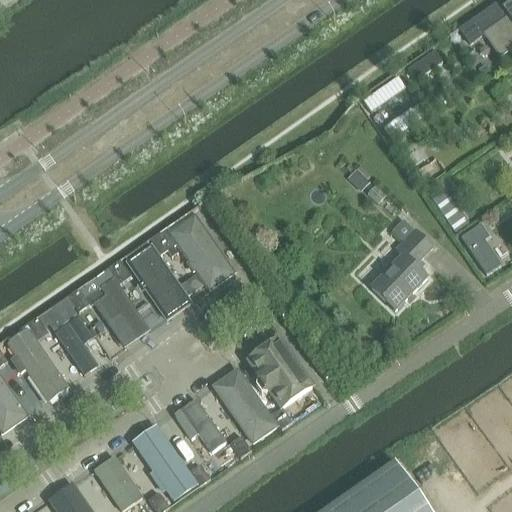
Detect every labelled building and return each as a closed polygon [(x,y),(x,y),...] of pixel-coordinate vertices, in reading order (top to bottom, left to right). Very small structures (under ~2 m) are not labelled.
[(511,0),(505,0),(459,32),(470,48),(484,38),(484,40),(486,39),(500,60),(511,51),(511,0)] [(435,55),(407,74),(415,85),(442,66),(435,55)] [(384,91),(364,105),(371,116),(392,102),(406,92),(398,81),(384,91)] [(417,108),(382,133),(391,144),(425,120),(417,108)] [(432,173),(423,159),(412,167),(421,180),(432,173)] [(361,170),(348,183),(360,196),(374,183),(361,170)] [(469,227),(446,193),(432,203),(455,236),(469,227)] [(192,221),(165,240),(205,297),(232,278),(192,221)] [(427,282),(414,270),(433,251),(415,234),(415,235),(403,224),(392,235),(404,246),(397,254),(404,260),(371,292),(395,315),(427,282)] [(502,269),(485,245),(490,241),(490,242),(491,241),(482,228),(462,242),(487,279),(488,279),(488,278),(502,269)] [(172,253),(161,238),(151,245),(161,260),(172,253)] [(131,281),(121,266),(110,274),(115,282),(120,289),(131,281)] [(159,267),(133,284),(162,326),(188,308),(159,267)] [(109,273),(79,294),(80,295),(85,303),(115,282),(110,274),(109,273)] [(112,286),(90,300),(126,353),(147,339),(112,286)] [(85,303),(80,295),(69,302),(74,310),(79,317),(90,309),(85,303)] [(68,301),(38,322),(39,323),(44,331),(74,310),(69,302),(68,301)] [(44,331),(39,323),(28,330),(38,345),(49,338),(44,331)] [(72,323),(59,332),(75,355),(88,346),(72,323)] [(26,336),(4,351),(46,411),(67,396),(26,336)] [(273,347),(244,367),(277,414),(306,394),(273,347)] [(0,383),(0,440),(0,441),(27,423),(0,383)] [(220,385),(201,398),(233,444),(252,431),(220,385)] [(195,406),(180,416),(210,459),(225,449),(195,406)] [(293,427),(282,412),(271,420),(281,435),(293,427)] [(154,435),(138,446),(167,486),(183,475),(154,435)] [(252,455),(251,455),(241,441),(230,448),(241,463),(252,455)] [(114,462),(92,477),(115,511),(128,511),(142,503),(114,462)] [(430,511),(395,462),(323,511),(430,511)] [(211,484),(200,469),(190,477),(200,491),(211,484)] [(86,511),(70,490),(55,501),(62,511),(86,511)] [(168,511),(159,498),(148,505),(152,511),(168,511)]
